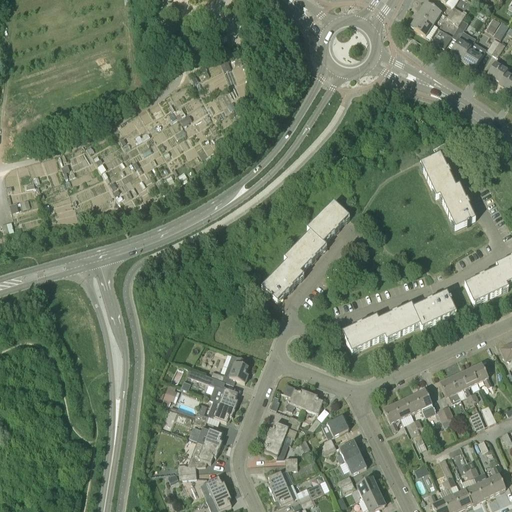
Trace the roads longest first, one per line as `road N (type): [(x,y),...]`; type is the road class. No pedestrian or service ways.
road 1 (residential): [(286,328),(333,326),(502,252),(458,165)]
road 2 (tertiary): [(91,259),(183,226),(245,188),(288,145),(337,70)]
road 3 (track): [(227,0),(188,21),(177,86),(155,103),(83,142),(0,168)]
road 4 (tertiary): [(103,511),(119,379),(91,259)]
road 5 (residential): [(353,392),(511,319)]
road 6 (residential): [(511,143),(462,103),(374,59)]
road 7 (residential): [(257,511),(244,455),(274,362)]
road 8 (residential): [(408,511),(353,392)]
